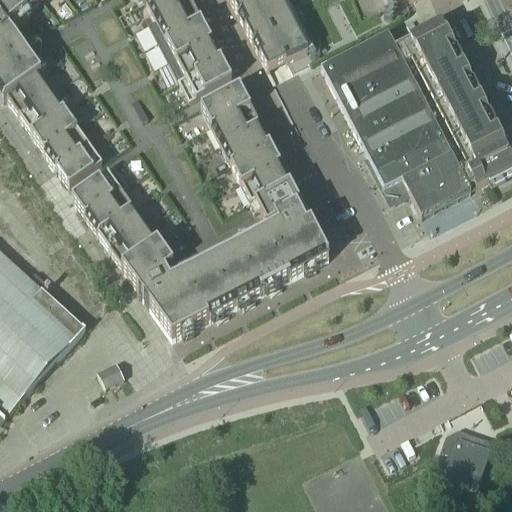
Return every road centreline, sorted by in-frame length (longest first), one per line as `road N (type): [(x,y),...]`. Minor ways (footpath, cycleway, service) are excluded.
road 1 (residential): [(190,401),(0,128)]
road 2 (residential): [(414,308),(329,146),(337,142),(302,73)]
road 3 (secondary): [(190,401),(249,397),(377,368),(435,341)]
road 4 (secondary): [(414,308),(258,366),(190,401)]
road 5 (secondary): [(190,401),(0,494)]
